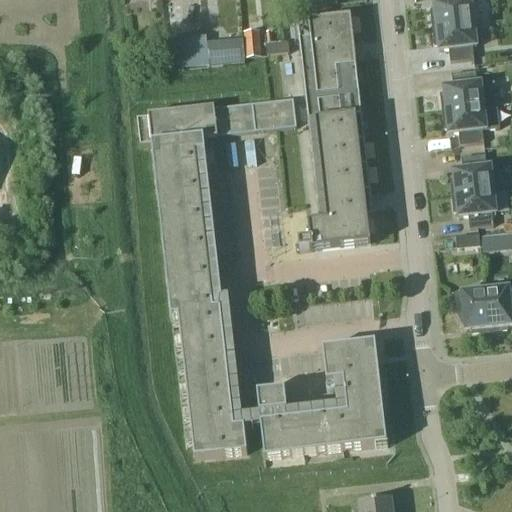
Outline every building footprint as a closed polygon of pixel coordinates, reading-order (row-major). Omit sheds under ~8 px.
[(431,14),(433,31),(474,27),(471,3),(475,3),(474,0),(442,0),(443,6),(433,7),(434,13),(431,14)] [(373,221),(349,19),(296,25),(319,226),(307,227),(309,241),(310,240),(310,244),(298,246),(299,255),(310,254),(310,255),(370,248),(367,222),(373,221)] [(476,50),(474,27),(433,31),(435,49),(438,48),(439,54),(448,53),(450,65),(474,63),(472,50),(476,50)] [(247,61),(262,60),(260,33),(244,34),(247,61)] [(186,42),(165,43),(168,73),(189,72),(187,57),(186,42)] [(243,42),(231,44),(233,68),(245,67),(243,42)] [(288,57),(287,45),(265,48),(267,59),(288,57)] [(440,97),(442,115),(483,110),(495,109),(493,85),(481,86),(477,87),(475,75),(451,77),(453,90),(443,91),(444,97),(440,97)] [(194,451),(195,463),(247,457),(245,432),(261,430),(265,463),(387,449),(375,347),(323,353),(327,386),(334,385),(337,409),(287,415),(285,395),(258,398),(260,418),(242,420),(229,301),(222,301),(203,144),(217,142),(217,140),(296,131),(293,103),(214,113),(214,111),(148,119),(148,120),(136,122),(139,149),(151,148),(186,452),(194,451)] [(495,109),(483,110),(442,115),(444,132),(448,132),(448,138),(458,136),(460,149),(483,146),(482,134),(484,133),(486,133),(498,132),(495,109)] [(450,181),(452,197),(493,193),(490,170),(486,170),(485,158),(461,161),(462,173),(453,174),(453,180),(450,181)] [(468,231),(492,229),(491,216),(495,216),(493,193),(452,197),(453,214),(457,214),(457,220),(467,219),(468,231)] [(480,250),(479,238),(455,240),(456,252),(480,250)] [(483,256),(498,255),(496,238),(481,240),(483,256)] [(508,291),(485,293),(489,335),(507,333),(506,330),(511,328),(511,327),(511,319),(511,294),(509,295),(508,291)] [(471,337),(489,335),(485,293),(454,297),(456,315),(463,315),(465,334),(471,333),(471,337)] [(393,511),(393,501),(359,505),(360,511),(393,511)]
